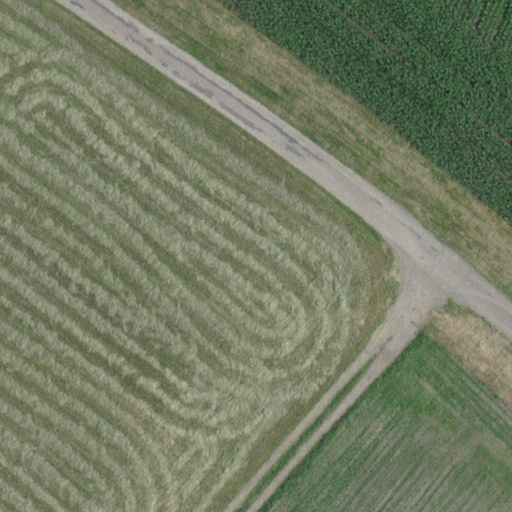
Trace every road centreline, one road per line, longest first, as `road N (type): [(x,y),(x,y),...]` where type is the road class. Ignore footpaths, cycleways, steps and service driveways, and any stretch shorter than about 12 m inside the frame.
road 1 (residential): [(511,309),(377,195),(102,0)]
road 2 (track): [(458,269),(249,511)]
